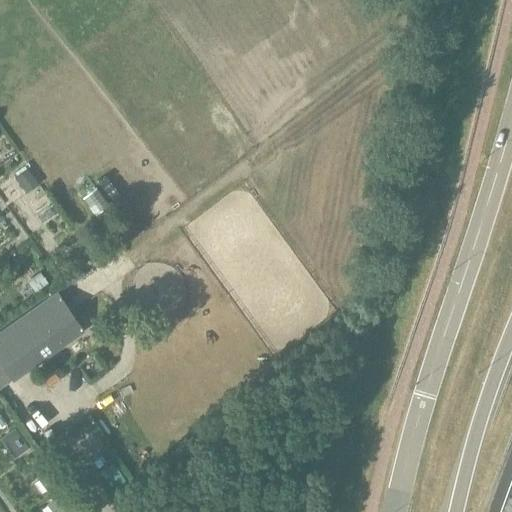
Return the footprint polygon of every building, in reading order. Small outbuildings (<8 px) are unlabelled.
[(38,184),(26,168),(23,165),(14,172),(15,173),(14,174),(15,176),(14,177),(26,193),(38,184)] [(55,295),(0,333),(0,387),(0,388),(81,331),(55,295)] [(47,377),(36,384),(39,390),(50,383),(47,377)] [(15,428),(1,438),(14,458),(29,447),(15,428)] [(77,511),(78,511),(63,491),(46,504),(52,511),(77,511)]
